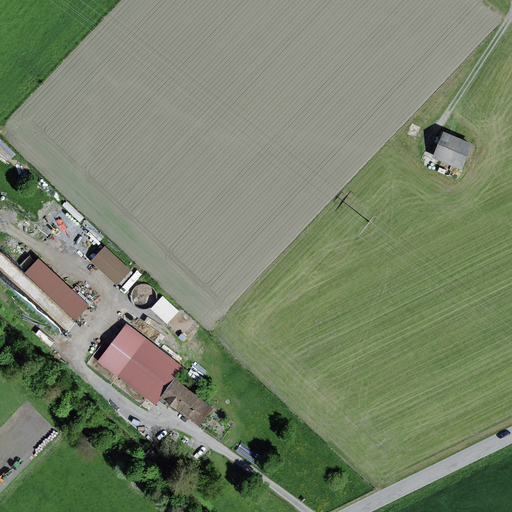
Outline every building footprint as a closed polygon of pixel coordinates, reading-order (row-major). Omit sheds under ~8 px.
[(475,143),(445,130),(434,156),(463,169),(475,143)] [(134,271),(108,246),(93,262),(119,286),(134,271)] [(92,305),(42,259),(28,274),(78,320),(92,305)] [(137,305),(153,300),(147,284),(132,289),(137,305)] [(201,347),(209,336),(193,324),(185,335),(201,347)] [(186,364),(127,325),(100,364),(160,404),(165,395),(178,377),(186,364)] [(178,377),(165,395),(205,426),(216,409),(178,377)] [(128,401),(117,413),(130,424),(141,411),(128,401)]
